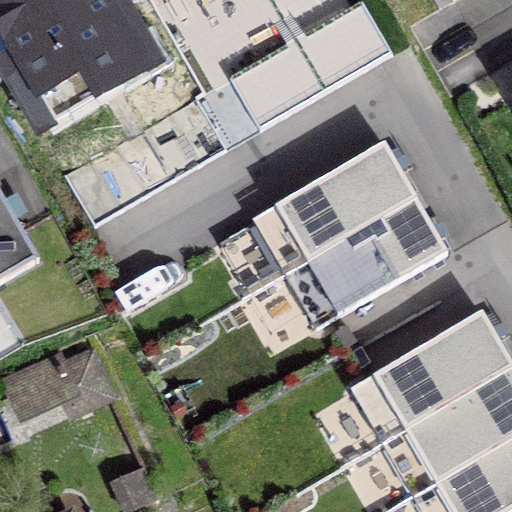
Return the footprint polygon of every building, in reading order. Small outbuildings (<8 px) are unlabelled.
[(123,0),(0,0),(0,49),(38,113),(80,91),(94,121),(165,73),(123,0)] [(274,220),(336,327),(446,265),(385,157),(274,220)] [(0,289),(41,267),(0,195),(0,289)] [(373,388),(444,511),(511,511),(511,377),(481,325),(373,388)] [(60,353),(0,380),(0,388),(21,432),(64,414),(70,426),(119,405),(93,350),(66,363),(60,353)] [(142,473),(109,488),(118,511),(144,511),(157,506),(142,473)]
